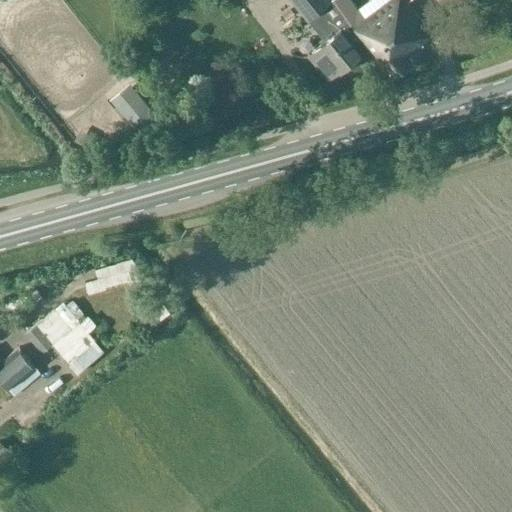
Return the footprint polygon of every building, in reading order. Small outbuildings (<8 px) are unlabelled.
[(290,0),(302,14),(308,9),(331,36),(308,55),(329,82),(337,75),(339,79),(363,56),(355,47),(363,41),(331,0),(290,0)] [(352,0),(331,0),(363,41),(390,73),(414,63),(409,58),(423,46),(421,44),(432,34),(405,3),(408,0),(367,0),(358,7),(352,0)] [(138,131),(156,115),(134,88),(115,105),(138,131)] [(11,296),(19,308),(39,295),(31,283),(11,296)] [(92,328),(85,318),(71,301),(67,304),(65,302),(25,333),(42,353),(54,343),(77,372),(103,350),(94,339),(95,339),(88,332),(92,328)] [(34,365),(33,366),(18,348),(2,361),(8,369),(0,375),(0,380),(6,388),(8,387),(15,395),(41,373),(34,365)]
